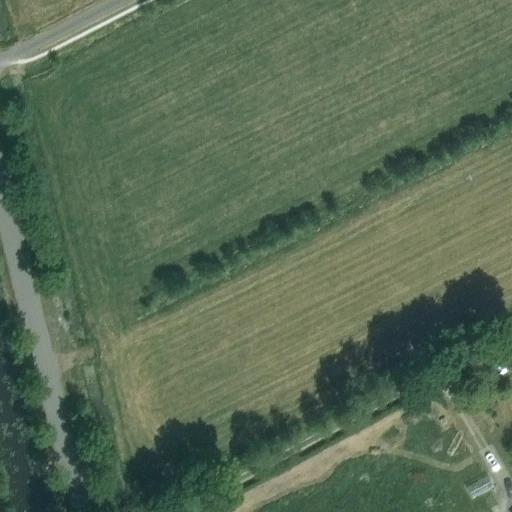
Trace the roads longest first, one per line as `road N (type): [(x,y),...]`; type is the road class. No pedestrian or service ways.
road 1 (tertiary): [(82,511),(0,184)]
road 2 (unclassified): [(120,0),(2,61)]
